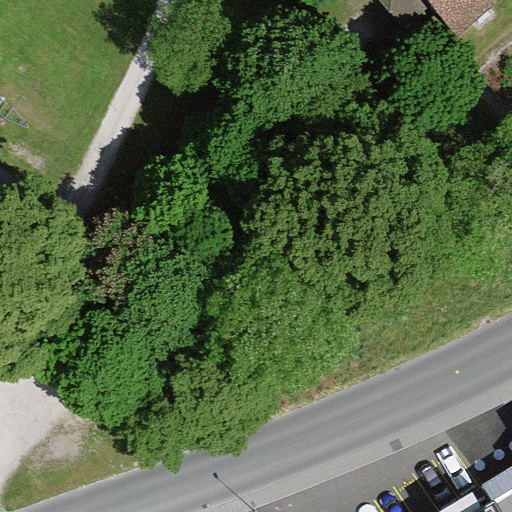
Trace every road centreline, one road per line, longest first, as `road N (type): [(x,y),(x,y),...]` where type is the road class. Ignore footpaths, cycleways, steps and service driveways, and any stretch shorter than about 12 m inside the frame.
road 1 (residential): [(0,412),(80,184),(173,0)]
road 2 (tertiary): [(198,478),(349,418),(511,337)]
